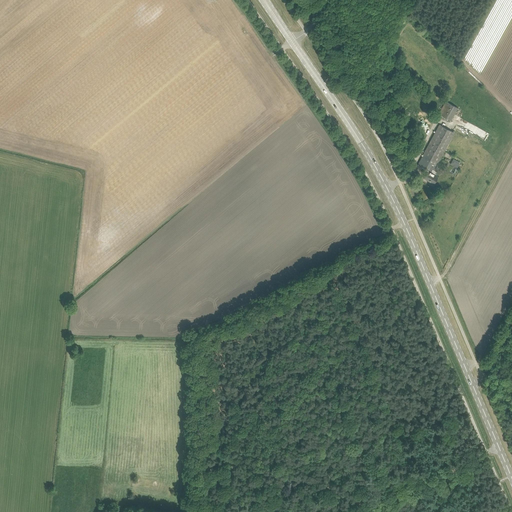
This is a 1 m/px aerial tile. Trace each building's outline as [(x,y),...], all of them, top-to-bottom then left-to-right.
[(446,101),(439,114),(443,116),(451,121),(458,108),(457,108),(459,104),(455,102),(453,105),(446,101)] [(459,125),(457,129),(470,135),(472,130),(474,131),(476,127),(472,125),(473,124),(463,119),(460,126),(459,125)] [(421,158),(431,164),(436,167),(436,166),(454,133),(444,127),(440,125),(421,158)] [(417,165),(428,171),(430,167),(433,169),(435,170),(437,167),(436,166),(436,167),(431,164),(421,158),(417,165)] [(450,164),(457,167),(460,162),(453,158),(450,164)] [(430,167),(428,171),(424,177),(429,180),(429,181),(434,184),(436,179),(438,176),(431,172),(433,169),(430,167)]
